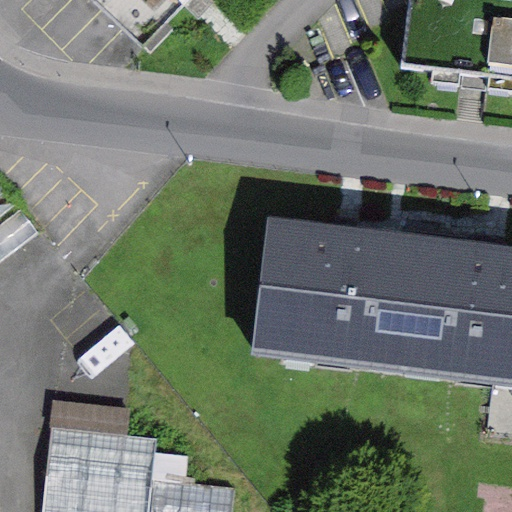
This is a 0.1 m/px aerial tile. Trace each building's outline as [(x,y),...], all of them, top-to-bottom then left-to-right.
[(90,0),(142,49),(189,0),(90,0)] [(511,0),(410,0),(402,69),(511,82),(511,0)] [(0,264),(38,235),(0,186),(0,264)] [(268,227),(253,351),(404,369),(419,245),(268,227)] [(511,255),(419,245),(404,369),(511,381),(511,255)] [(232,511),(235,490),(185,484),(188,457),(158,454),(159,440),(125,436),(127,410),(54,402),(42,511),(232,511)]
